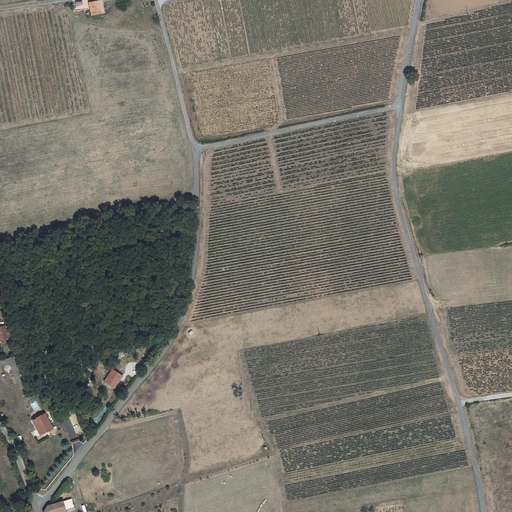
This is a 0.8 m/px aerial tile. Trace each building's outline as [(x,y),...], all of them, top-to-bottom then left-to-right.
[(97,2),(85,4),(87,17),(99,15),(97,2)] [(0,347),(8,346),(6,336),(0,337),(0,347)] [(115,392),(118,388),(108,381),(100,394),(108,399),(113,391),(115,392)] [(38,399),(43,404),(50,397),(45,392),(38,399)] [(63,422),(73,444),(79,441),(76,434),(83,431),(77,417),(63,422)] [(39,437),(42,442),(51,436),(42,422),(31,429),(36,437),(36,438),(39,437)] [(30,442),(33,447),(42,442),(39,437),(36,438),(36,437),(30,442)] [(45,511),(44,511),(59,511),(74,507),(71,498),(48,506),(45,511)]
